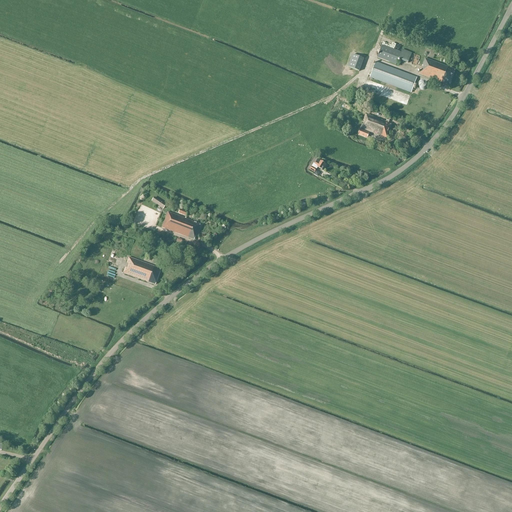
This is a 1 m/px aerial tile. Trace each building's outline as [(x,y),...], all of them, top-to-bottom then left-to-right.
[(378,58),(396,65),(399,60),(408,64),(412,53),(403,49),(401,53),(382,46),(378,58)] [(348,67),(359,72),(364,59),(353,55),(348,67)] [(419,74),(450,86),(456,70),(425,59),(422,66),(423,67),(422,70),(421,70),(419,74)] [(417,78),(376,62),(370,78),(411,93),(417,78)] [(360,129),(386,138),(392,124),(366,114),(363,120),(364,121),(363,124),(362,124),(360,129)] [(358,135),(367,139),(369,133),(360,129),(358,135)] [(318,160),(315,164),(314,164),(310,170),(314,173),(317,168),(323,171),(327,165),(318,160)] [(151,201),(163,209),(166,205),(154,197),(151,201)] [(162,228),(194,240),(200,225),(168,212),(162,228)] [(123,273),(156,285),(161,269),(129,258),(127,263),(129,264),(127,268),(125,268),(123,273)]
